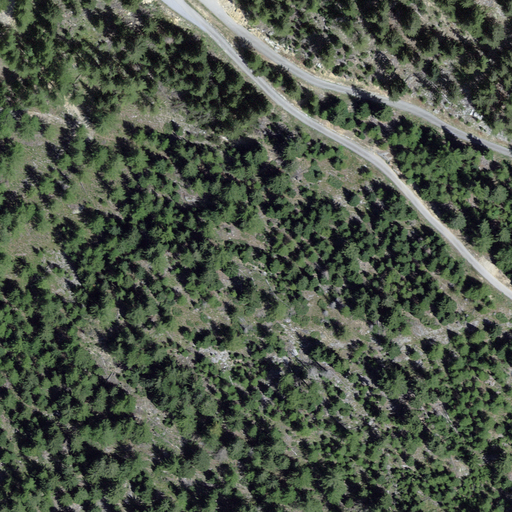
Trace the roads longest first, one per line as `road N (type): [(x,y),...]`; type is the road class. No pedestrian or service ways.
road 1 (unclassified): [(511,293),(366,147),(311,121),(176,0)]
road 2 (unclassified): [(212,0),(313,79),(389,99),(511,154)]
